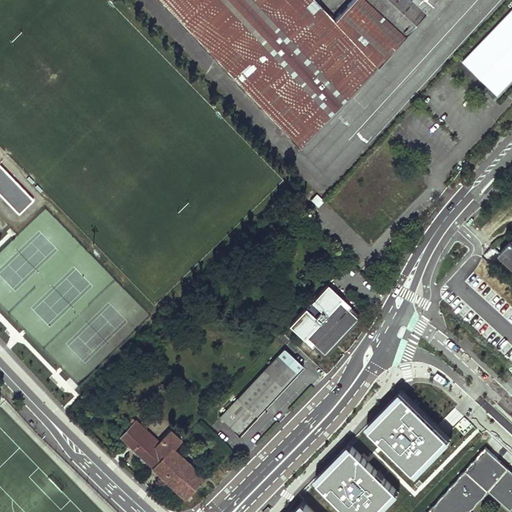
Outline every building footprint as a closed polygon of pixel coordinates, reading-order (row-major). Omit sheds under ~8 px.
[(317,0),(162,0),(300,146),(407,36),(368,0),(353,0),(336,20),(317,0)] [(368,0),(407,36),(427,14),(411,0),(368,0)] [(411,0),(427,14),(439,0),(411,0)] [(511,9),(463,60),(499,94),(511,79),(511,9)] [(37,200),(0,162),(0,190),(23,214),(37,200)] [(511,240),(501,253),(511,262),(511,240)] [(326,285),(287,326),(289,328),(291,326),(305,339),(303,341),(311,348),(313,346),(322,355),(356,319),(346,310),(349,307),(326,285)] [(291,326),(289,328),(303,341),(305,339),(291,326)] [(302,367),(283,349),(220,417),(239,435),(264,408),(302,367)] [(447,436),(413,471),(417,474),(452,438),(447,434),(438,424),(406,393),(405,392),(404,394),(429,418),(427,420),(433,426),(435,424),(447,436)] [(401,458),(413,471),(447,436),(435,424),(433,426),(427,420),(429,418),(404,394),(370,428),(395,453),(397,451),(403,457),(401,458)] [(170,452),(173,448),(181,440),(170,429),(159,441),(134,419),(118,436),(152,467),(168,450),(170,452)] [(349,442),(315,477),(318,480),(352,446),(349,442)] [(377,471),(352,446),(318,480),(344,505),(346,503),(352,509),(350,511),(373,511),(396,489),(383,476),(381,478),(375,473),(377,471)] [(511,469),(486,447),(429,511),(471,511),(490,491),(511,509),(511,469)] [(152,467),(185,498),(204,477),(173,448),(170,452),(168,450),(152,467)] [(395,453),(394,454),(400,459),(401,458),(403,457),(397,451),(395,453)] [(384,476),(378,470),(377,471),(375,473),(381,478),(383,476),(384,476)] [(396,489),(373,511),(379,511),(399,492),(396,489)] [(303,500),(290,511),(297,511),(306,503),(303,500)] [(314,511),(306,503),(297,511),(314,511)] [(352,509),(346,503),(344,505),(343,506),(349,511),(350,511),(352,509)]
